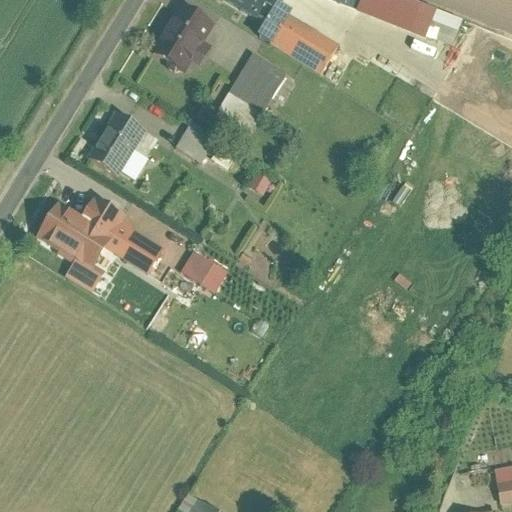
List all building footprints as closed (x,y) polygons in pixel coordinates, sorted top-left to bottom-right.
[(281,0),(226,0),(267,24),(279,3),(281,0)] [(359,0),(328,0),(356,10),(359,0)] [(437,10),(411,0),(364,0),(360,12),(426,38),(437,10)] [(260,36),(276,46),(293,18),(296,13),(279,3),(267,24),(260,36)] [(185,6),(155,55),(185,74),(192,62),(202,68),(214,49),(204,43),(215,24),(185,6)] [(467,21),(437,10),(426,38),(456,49),(467,21)] [(324,75),(341,47),(293,18),(276,46),(324,75)] [(290,76),(257,55),(233,95),(267,115),(290,76)] [(256,132),(267,115),(233,95),(223,112),(256,132)] [(149,132),(118,114),(91,160),(122,178),(137,153),(149,132)] [(223,141),(195,124),(179,149),(207,166),(223,141)] [(149,132),(137,153),(151,161),(163,141),(149,132)] [(275,183),(260,174),(250,190),(264,199),(275,183)] [(62,204),(39,239),(77,263),(93,274),(129,219),(97,199),(84,218),(62,204)] [(150,245),(130,232),(116,254),(137,266),(150,245)] [(150,245),(137,266),(160,282),(174,260),(150,245)] [(216,266),(197,254),(184,273),(203,286),(216,266)] [(68,278),(95,295),(104,281),(93,274),(77,263),(68,278)] [(511,483),(511,469),(498,472),(500,486),(511,483)] [(511,483),(500,486),(503,505),(511,503),(511,483)] [(215,511),(200,502),(193,511),(215,511)]
